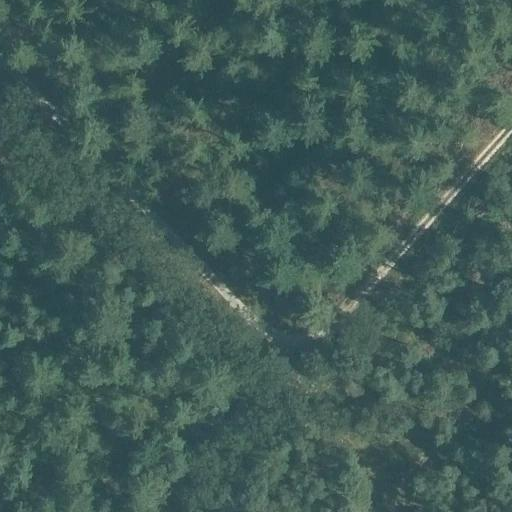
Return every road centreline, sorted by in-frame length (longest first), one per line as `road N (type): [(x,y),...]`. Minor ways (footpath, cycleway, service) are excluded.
road 1 (track): [(511,126),(290,360),(364,447),(388,490)]
road 2 (track): [(0,58),(290,360)]
road 3 (track): [(388,490),(511,378)]
road 4 (track): [(202,511),(313,391)]
